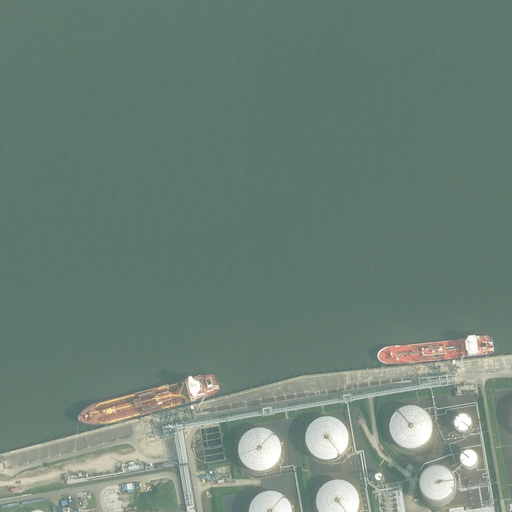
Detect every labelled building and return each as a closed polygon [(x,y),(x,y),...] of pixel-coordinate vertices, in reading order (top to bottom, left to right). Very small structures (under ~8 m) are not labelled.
[(466,413),(477,413),(477,404),(467,404),(467,406),(464,406),(464,408),(466,408),(466,413)] [(388,425),(389,434),(393,441),(398,446),(405,450),(413,450),(421,448),(427,443),(431,437),(433,429),(432,421),(429,414),(423,409),(416,406),(408,406),(401,408),(395,412),(391,418),(388,425)] [(472,423),(471,422),(471,420),(470,418),(469,417),(468,416),(466,415),(464,415),(462,414),(460,415),(459,415),(458,416),(456,417),(455,419),(455,420),(454,422),(454,423),(454,425),(455,426),(455,428),(456,429),(458,430),(459,431),(461,432),(462,432),(464,432),(466,431),(467,431),(469,429),(470,428),(471,427),(471,425),(472,423)] [(305,436),(306,445),(310,453),(315,458),(322,461),(330,461),(338,459),(344,455),(348,448),(350,440),(349,432),(345,426),(340,421),(333,417),(325,417),(318,419),(312,423),(307,429),(305,436)] [(205,462),(225,459),(219,424),(200,427),(202,442),(198,442),(199,450),(203,449),(205,462)] [(146,432),(149,442),(164,438),(162,428),(156,429),(156,426),(152,427),(152,429),(150,430),(150,431),(146,432)] [(238,448),(239,456),(243,464),(248,469),(255,472),(263,473),(271,470),(277,466),(281,459),(283,451),(282,443),(279,437),(273,432),(266,429),(258,428),(251,430),(245,434),(241,441),(238,448)] [(479,460),(478,458),(478,457),(477,455),(476,454),(474,452),(473,452),(471,451),(470,451),(468,451),(466,452),(465,452),(463,454),(462,455),(461,457),(461,458),(461,460),(461,462),(462,464),(462,465),(464,466),(465,467),(467,468),(468,469),(470,469),(472,469),(473,468),(475,467),(476,466),(477,465),(478,464),(478,462),(479,460)] [(428,502),(433,504),(438,505),(443,505),(448,502),(452,498),(455,493),(455,488),(454,483),(451,478),(447,474),(442,472),(436,472),(431,474),(426,477),(423,482),(422,487),(422,493),(424,498),(428,502)] [(385,476),(377,473),(374,481),(381,484),(385,476)] [(316,500),(317,509),(318,511),(358,511),(359,511),(361,504),(360,496),(356,489),(351,484),(344,481),(336,481),(328,483),(322,487),(318,493),(316,500)] [(249,510),(249,511),(293,511),(293,506),(289,500),(284,494),(277,491),(269,491),(262,493),(256,497),(251,503),(249,510)] [(69,511),(77,511),(76,500),(68,502),(69,511)]
